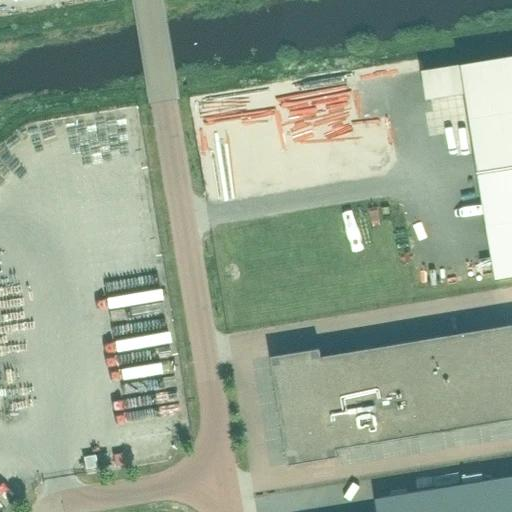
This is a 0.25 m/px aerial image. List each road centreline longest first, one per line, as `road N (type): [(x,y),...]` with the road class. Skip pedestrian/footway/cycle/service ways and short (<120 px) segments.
road 1 (unclassified): [(223,476),(146,0)]
road 2 (unclassified): [(53,511),(223,476)]
